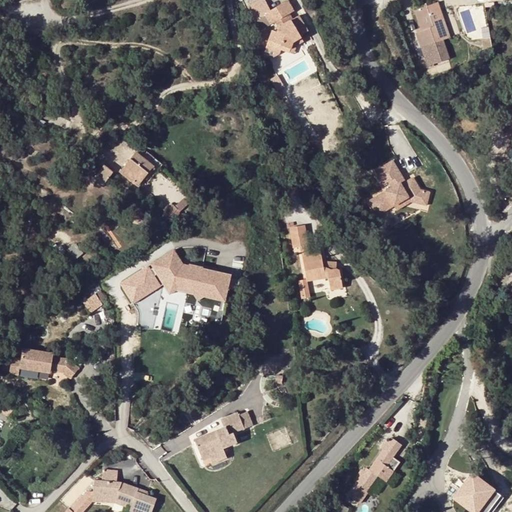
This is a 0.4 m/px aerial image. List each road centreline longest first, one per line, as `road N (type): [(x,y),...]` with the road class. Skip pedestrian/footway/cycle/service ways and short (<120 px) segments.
road 1 (tertiary): [(284,511),(448,327),(473,283),(481,241)]
road 2 (tertiary): [(481,241),(480,212),(452,156),(365,55),(357,0)]
road 3 (unknown): [(126,437),(113,329),(117,281),(134,260),(191,236)]
road 4 (unclassified): [(193,511),(126,437),(104,445),(44,511)]
road 5 (residential): [(144,0),(70,20),(1,8)]
